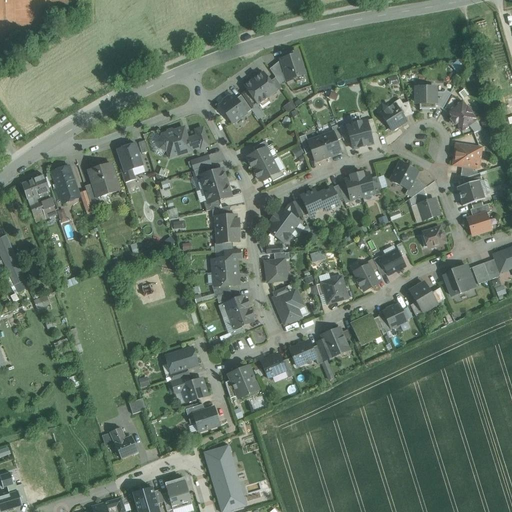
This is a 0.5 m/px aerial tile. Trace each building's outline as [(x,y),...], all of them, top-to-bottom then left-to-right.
[(297,52),(288,55),(289,57),(281,60),(285,74),(283,74),(285,80),(286,82),(295,79),(295,78),(304,75),(297,52)] [(281,60),(270,70),(276,78),(275,78),(280,85),(285,80),(283,74),(285,74),(281,60)] [(264,72),(244,86),(247,91),(258,105),(258,106),(277,92),(270,82),(264,72)] [(280,85),(275,78),(270,82),(277,92),(282,88),(280,85)] [(435,93),(435,89),(416,89),(416,104),(420,104),(420,110),(436,110),(435,93)] [(258,105),(247,91),(242,94),(253,109),(258,105)] [(444,93),(435,93),(436,107),(437,107),(442,110),(451,95),(451,94),(445,91),(444,93)] [(459,100),(451,95),(442,110),(448,113),(461,103),(459,100)] [(236,99),(234,96),(230,99),(228,97),(224,101),(225,102),(220,106),(233,124),(246,114),(236,99)] [(251,110),(241,96),(236,99),(246,114),(251,110)] [(408,103),(403,104),(400,100),(394,103),(395,105),(404,118),(406,117),(412,115),(408,103)] [(463,103),(462,102),(461,103),(448,113),(448,114),(449,114),(452,119),(451,120),(455,125),(456,124),(461,130),(462,131),(462,130),(475,121),(476,120),(475,119),(471,114),(467,108),(463,103)] [(404,118),(395,105),(381,114),(392,132),(406,122),(404,118)] [(377,133),(373,120),(366,121),(366,122),(370,135),(377,133)] [(366,122),(361,124),(360,123),(353,125),(353,126),(347,127),(350,140),(353,150),(372,144),(370,135),(366,122)] [(337,126),(332,128),(333,133),(336,141),(342,139),(338,129),(337,126)] [(347,126),(338,129),(342,139),(343,142),(350,140),(347,127),(347,126)] [(184,128),(174,132),(172,130),(168,131),(167,134),(162,135),(163,137),(162,137),(159,143),(161,148),(166,151),(167,150),(169,158),(192,151),(191,150),(200,147),(197,137),(188,140),(184,128)] [(203,129),(196,131),(197,137),(200,147),(201,148),(208,146),(203,129)] [(333,133),(321,138),(328,158),(341,153),(336,141),(333,133)] [(308,142),(305,136),(299,138),(306,155),(311,153),(308,142)] [(308,142),(311,153),(315,162),(328,158),(321,138),(308,142)] [(145,141),(139,143),(142,154),(148,152),(145,141)] [(266,142),(253,148),(256,153),(266,148),(268,147),(266,142)] [(135,144),(118,150),(124,170),(121,170),(125,183),(136,180),(132,169),(143,166),(135,144)] [(480,149),(457,146),(454,166),(462,167),(474,168),(475,169),(478,168),(480,149)] [(256,153),(248,158),(250,162),(249,163),(251,167),(253,166),(254,170),(272,160),(266,148),(256,153)] [(272,160),(254,170),(256,173),(254,174),(257,178),(258,177),(261,181),(270,177),(278,172),(272,160)] [(418,173),(400,163),(391,181),(408,190),(415,178),(418,173)] [(111,164),(88,171),(93,185),(97,198),(98,198),(120,191),(111,164)] [(81,198),(70,166),(52,173),(61,200),(63,204),(81,198)] [(209,166),(194,171),(197,180),(201,179),(200,176),(211,173),(209,166)] [(474,168),(462,167),(460,180),(462,179),(477,175),(477,172),(473,171),(474,168)] [(211,173),(200,176),(201,179),(204,190),(227,183),(223,169),(211,173)] [(278,172),(270,177),(273,182),(284,176),(281,171),(278,172)] [(369,174),(363,175),(362,173),(356,175),(363,197),(374,194),(375,194),(371,179),(369,174)] [(477,175),(462,179),(464,186),(479,181),(482,180),(480,174),(477,175)] [(363,197),(356,175),(350,176),(351,179),(345,181),(346,186),(350,201),(351,201),(363,197)] [(44,176),(33,180),(38,195),(39,196),(41,203),(47,201),(46,197),(48,196),(47,192),(50,191),(44,176)] [(376,177),(371,179),(375,194),(374,194),(375,196),(382,194),(376,177)] [(415,178),(408,190),(405,195),(412,198),(423,190),(426,188),(415,178)] [(38,195),(33,180),(22,184),(28,200),(33,198),(36,205),(41,203),(39,196),(38,195)] [(136,180),(125,183),(127,188),(137,185),(136,180)] [(161,182),(163,191),(170,188),(168,180),(161,182)] [(464,186),(456,188),(457,189),(462,206),(462,207),(471,204),(481,201),(485,200),(485,199),(484,199),(479,182),(479,181),(464,186)] [(227,183),(204,190),(208,201),(209,204),(220,201),(231,197),(227,183)] [(93,185),(85,187),(87,191),(93,210),(101,207),(98,198),(97,198),(93,185)] [(340,188),(339,186),(331,189),(338,203),(344,200),(340,188)] [(350,201),(346,186),(340,188),(344,200),(345,205),(351,203),(351,201),(350,201)] [(331,189),(316,196),(314,192),(302,197),(303,201),(309,214),(325,207),(327,211),(339,206),(338,203),(331,189)] [(412,198),(409,200),(411,207),(418,205),(427,202),(423,190),(412,198)] [(91,210),(93,210),(87,191),(81,193),(87,211),(91,210)] [(31,208),(36,205),(33,198),(28,200),(31,208)] [(47,201),(41,203),(44,211),(47,209),(55,206),(52,199),(47,201)] [(427,202),(418,205),(423,221),(439,216),(434,200),(427,202)] [(220,201),(209,204),(208,201),(204,202),(206,212),(212,210),(222,208),(220,201)] [(309,214),(303,201),(298,203),(303,216),(304,217),(309,214)] [(481,201),(471,204),(472,210),(483,206),(481,201)] [(297,202),(289,206),(285,211),(295,219),(303,216),(298,203),(297,202)] [(44,211),(41,203),(36,205),(31,208),(33,215),(43,211),(44,211)] [(472,210),(470,210),(473,218),(486,214),(490,213),(487,205),(483,206),(472,210)] [(55,206),(47,209),(50,218),(57,215),(55,209),(55,206)] [(222,208),(212,210),(213,218),(215,218),(215,217),(231,216),(230,207),(222,208)] [(167,210),(168,217),(177,217),(176,209),(167,210)] [(281,209),(276,216),(275,215),(271,221),(272,222),(266,230),(270,233),(266,237),(267,246),(274,246),(273,239),(275,237),(283,243),(284,243),(288,242),(290,239),(290,235),(299,222),(295,219),(285,211),(281,209)] [(64,210),(58,212),(61,222),(67,220),(64,210)] [(40,222),(46,219),(43,213),(43,211),(33,215),(35,218),(38,217),(40,222)] [(473,218),(467,220),(472,236),(491,230),(486,214),(473,218)] [(231,216),(215,217),(215,218),(216,231),(240,229),(239,221),(237,221),(236,216),(231,216)] [(440,228),(423,234),(428,249),(445,243),(443,239),(444,237),(443,234),(442,233),(440,228)] [(240,229),(216,231),(217,244),(233,243),(238,243),(238,238),(240,238),(240,229)] [(25,281),(6,236),(0,239),(0,251),(0,252),(1,254),(0,254),(0,255),(6,266),(15,286),(22,283),(25,281)] [(233,243),(217,244),(215,244),(215,252),(225,251),(233,251),(233,243)] [(267,246),(267,255),(274,255),(282,254),(281,245),(274,246),(267,246)] [(511,248),(494,256),(495,259),(500,273),(501,272),(511,268),(511,248)] [(233,251),(225,251),(225,259),(236,258),(237,259),(240,259),(240,250),(233,251)] [(380,260),(379,260),(386,274),(387,275),(405,266),(397,251),(380,260)] [(386,274),(379,260),(380,260),(379,257),(373,260),(381,276),(386,274)] [(225,259),(212,260),(213,273),(237,271),(237,259),(236,258),(225,259)] [(495,259),(483,264),(490,281),(498,277),(501,272),(500,273),(495,259)] [(275,261),(265,263),(268,283),(286,281),(286,275),(287,275),(286,268),(285,268),(284,261),(284,260),(275,261)] [(490,281),(483,264),(472,269),(478,285),(490,281)] [(369,266),(361,269),(361,268),(359,268),(357,269),(356,271),(357,272),(354,273),(359,282),(357,282),(360,287),(361,286),(363,290),(366,289),(367,291),(371,288),(370,287),(378,283),(369,266)] [(444,277),(452,297),(460,294),(460,295),(467,292),(467,291),(474,288),(466,266),(451,272),(452,274),(444,277)] [(237,271),(213,273),(215,287),(229,286),(239,285),(237,271)] [(339,279),(337,278),(332,279),(331,281),(322,284),(328,304),(347,299),(341,278),(339,279)] [(498,296),(504,293),(500,282),(493,285),(498,296)] [(22,283),(15,286),(19,293),(25,290),(22,283)] [(424,284),(410,292),(416,303),(423,313),(437,304),(431,294),(424,284)] [(229,286),(215,287),(212,287),(216,298),(230,294),(231,294),(229,286)] [(286,287),(274,293),(276,298),(288,293),(286,287)] [(440,289),(431,294),(437,304),(445,300),(440,289)] [(276,298),(274,299),(285,325),(301,318),(295,303),(300,300),(296,290),(288,293),(276,298)] [(230,294),(217,298),(219,304),(224,302),(232,300),(230,294)] [(47,296),(35,302),(37,310),(50,305),(47,296)] [(244,297),(225,304),(224,302),(219,304),(224,319),(230,317),(249,310),(247,306),(249,306),(247,301),(246,302),(244,297)] [(416,303),(410,306),(416,317),(423,313),(416,303)] [(399,305),(394,308),(394,307),(387,310),(387,311),(383,313),(388,324),(391,329),(392,328),(395,329),(398,328),(399,325),(407,321),(399,305)] [(249,310),(230,317),(234,329),(253,322),(252,318),(253,317),(251,313),(250,313),(249,310)] [(379,334),(371,316),(351,325),(360,343),(379,334)] [(54,319),(45,322),(48,330),(56,327),(54,319)] [(388,324),(383,326),(386,334),(390,332),(391,329),(388,324)] [(243,328),(230,333),(232,338),(245,333),(243,328)] [(339,329),(322,337),(324,341),(331,358),(348,350),(339,329)] [(70,338),(54,344),(60,360),(75,354),(70,338)] [(324,341),(317,344),(324,361),(331,358),(324,341)] [(309,342),(290,350),(297,367),(315,359),(316,359),(312,348),(309,342)] [(316,344),(317,346),(312,348),(316,359),(315,359),(318,365),(324,363),(324,361),(317,344),(316,344)] [(192,349),(166,357),(171,374),(187,370),(198,366),(192,349)] [(279,355),(261,362),(267,375),(266,378),(271,380),(272,377),(285,372),(286,371),(282,362),(279,355)] [(294,376),(287,360),(282,362),(286,371),(285,372),(288,379),(294,376)] [(248,368),(229,376),(231,381),(238,396),(239,399),(258,391),(248,368)] [(187,370),(171,374),(173,381),(187,377),(189,376),(187,370)] [(173,381),(171,382),(175,393),(183,391),(181,386),(189,384),(187,377),(173,381)] [(189,384),(181,386),(183,391),(187,403),(208,396),(202,379),(189,384)] [(238,396),(231,381),(225,383),(231,399),(238,396)] [(142,399),(129,404),(133,415),(146,411),(142,399)] [(203,405),(186,410),(190,424),(196,423),(193,415),(205,412),(203,405)] [(205,412),(193,415),(196,423),(199,432),(209,429),(208,428),(219,424),(214,409),(205,412)] [(138,452),(132,437),(126,440),(121,428),(110,433),(111,434),(115,444),(115,445),(121,459),(138,452)] [(111,434),(102,437),(106,447),(115,444),(111,434)] [(212,462),(231,456),(228,445),(209,451),(212,462)] [(0,456),(10,453),(8,447),(0,449),(0,456)] [(212,462),(208,463),(220,504),(224,502),(243,497),(231,456),(212,462)] [(0,492),(0,511),(7,511),(27,507),(20,482),(16,484),(12,469),(0,472),(0,489),(1,493),(0,492)] [(166,481),(185,476),(183,470),(164,475),(166,481)] [(185,480),(166,486),(168,493),(173,510),(173,511),(192,505),(185,480)] [(153,488),(133,494),(137,511),(159,511),(158,505),(154,492),(153,488)] [(161,490),(154,492),(158,505),(164,502),(162,495),(161,490)] [(173,510),(168,493),(162,495),(164,502),(167,511),(173,510)] [(246,506),(243,497),(224,502),(227,511),(246,506)] [(125,511),(121,499),(105,504),(107,509),(113,507),(113,508),(117,506),(118,511),(125,511)]
